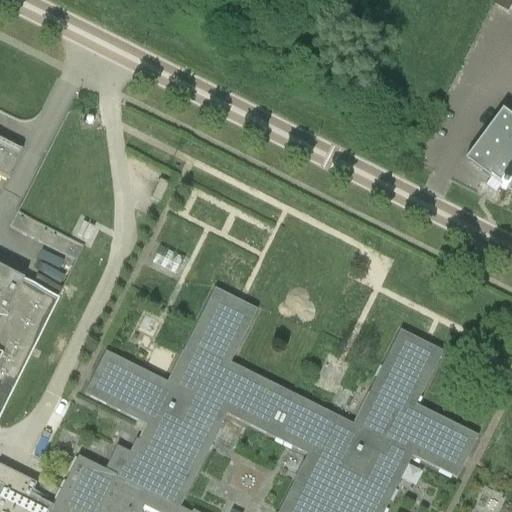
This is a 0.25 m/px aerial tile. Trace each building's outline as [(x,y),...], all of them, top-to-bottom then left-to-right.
[(490,179),(507,191),(511,194),(511,122),(502,115),(467,162),(469,163),(490,179)] [(385,511),(413,457),(457,480),(478,437),(416,406),(443,353),(400,331),(353,426),(229,364),(256,310),(214,289),(166,383),(139,369),(105,352),(84,394),(146,426),(138,441),(136,440),(129,453),(116,446),(104,471),(77,457),(52,507),(30,496),(36,484),(0,466),(0,416),(60,298),(58,297),(62,288),(37,276),(33,284),(0,267),(0,176),(7,180),(22,151),(0,140),(0,511),(385,511)] [(150,199),(159,204),(169,185),(159,180),(150,199)] [(17,215),(10,228),(45,246),(75,261),(82,247),(52,233),(17,215)] [(159,248),(152,263),(176,275),(183,260),(159,248)]
